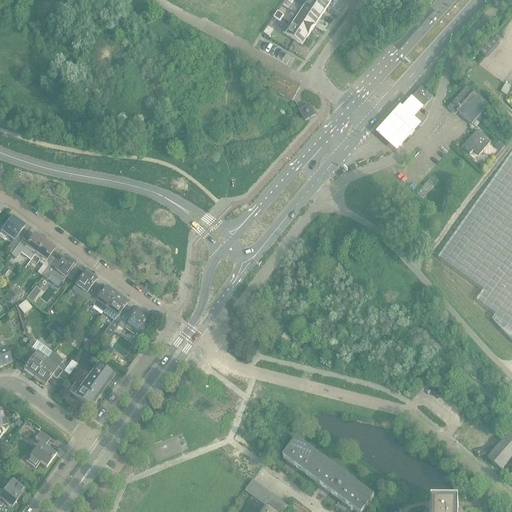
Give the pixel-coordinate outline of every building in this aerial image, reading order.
[(326,9),(311,0),(310,0),(305,8),(320,18),(326,9)] [(311,0),(326,9),(332,0),(311,0)] [(320,18),(305,8),(301,5),(295,15),(314,27),(320,18)] [(314,27),(295,15),(289,24),(308,36),(314,27)] [(308,36),(289,24),(283,33),(302,46),(308,36)] [(486,58),(498,44),(493,39),(481,53),(486,58)] [(299,88),(279,78),(274,75),(267,88),(292,102),(299,88)] [(421,88),(411,99),(423,109),(432,98),(421,88)] [(466,88),(448,108),(455,115),(457,112),(472,125),(489,106),(474,92),(473,94),(466,88)] [(396,108),(372,134),(382,142),(393,152),(416,127),(410,121),(421,109),(409,98),(398,110),(397,109),(396,108)] [(299,111),(305,121),(315,116),(309,105),(299,111)] [(236,125),(218,127),(220,140),(237,138),(236,125)] [(490,143),(477,131),(462,148),(465,151),(469,155),(473,151),(479,156),(490,143)] [(511,153),(438,259),(483,291),(476,301),(495,315),(492,320),(511,341),(511,153)] [(8,248),(13,252),(22,240),(23,239),(18,236),(24,227),(12,218),(6,226),(3,230),(7,234),(6,236),(13,241),(8,248)] [(35,256),(45,242),(34,234),(27,243),(22,240),(13,252),(11,255),(16,259),(20,253),(30,261),(34,256),(35,256)] [(55,250),(45,242),(35,256),(39,260),(38,262),(43,265),(37,273),(42,277),(46,272),(53,263),(48,259),(55,250)] [(57,266),(53,263),(46,272),(61,284),(75,265),(64,257),(57,266)] [(72,290),(88,302),(96,291),(91,287),(96,281),(85,272),(72,290)] [(27,298),(33,302),(41,290),(36,286),(27,298)] [(101,294),(96,291),(88,302),(103,313),(116,296),(105,288),(101,294)] [(127,304),(116,296),(103,313),(119,325),(127,314),(122,310),(127,304)] [(26,302),(18,308),(22,314),(30,308),(26,302)] [(132,317),(127,314),(119,325),(135,337),(148,319),(137,311),(132,317)] [(52,320),(47,327),(56,334),(61,327),(52,320)] [(31,339),(29,341),(33,345),(33,346),(23,360),(28,363),(23,370),(34,378),(48,359),(47,358),(52,351),(37,340),(35,342),(31,339)] [(0,368),(11,364),(5,349),(2,342),(0,343),(0,368)] [(63,372),(66,367),(61,364),(64,360),(52,351),(47,358),(48,359),(34,378),(44,386),(49,379),(54,383),(63,372)] [(91,408),(113,377),(97,365),(81,388),(74,384),(68,392),(91,408)] [(63,372),(54,383),(60,388),(69,376),(63,372)] [(46,468),(56,455),(44,447),(50,440),(40,432),(34,440),(39,444),(26,462),(35,469),(40,463),(46,468)] [(511,438),(508,436),(488,459),(501,470),(511,459),(511,460),(511,438)] [(282,458),(288,462),(309,478),(323,460),(296,440),(282,458)] [(349,479),(323,460),(309,478),(335,497),(349,479)] [(363,511),(374,498),(349,479),(335,497),(355,511),(363,511)] [(4,503),(11,508),(24,491),(11,481),(0,496),(0,507),(0,508),(4,503)] [(257,484),(252,481),(245,491),(250,495),(257,484)] [(257,484),(250,495),(254,498),(262,488),(257,484)] [(267,492),(262,488),(254,498),(259,502),(267,492)] [(267,492),(259,502),(264,506),(272,495),(267,492)] [(272,495),(264,506),(267,508),(269,509),(277,499),(272,495)] [(277,499),(269,509),(272,511),(274,511),(282,502),(277,499)] [(282,502),(274,511),(282,511),(287,506),(282,502)]
